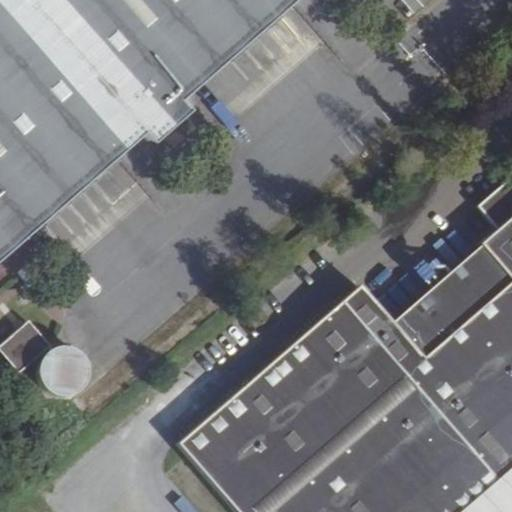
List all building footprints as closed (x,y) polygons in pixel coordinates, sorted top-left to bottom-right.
[(0,0),(0,267),(36,236),(140,145),(153,134),(190,101),(196,96),(305,0),(0,0)] [(199,111),(190,101),(153,134),(162,144),(199,111)] [(510,511),(511,511),(511,168),(489,187),(511,213),(511,214),(489,235),(511,262),(511,269),(431,339),(374,272),(175,443),(236,511),(510,511)] [(24,323),(0,344),(0,358),(15,375),(40,354),(45,349),(46,348),(24,323)] [(45,349),(40,354),(37,358),(35,363),(34,367),(34,372),(34,376),(36,381),(37,384),(41,388),(45,392),(49,394),(53,395),(58,396),(61,396),(66,395),(71,393),(76,390),(78,387),(81,383),(83,380),(84,375),(84,371),(84,366),(82,361),(80,356),(77,353),(73,350),(69,347),(63,346),(58,345),(55,346),(50,347),(45,349)]
